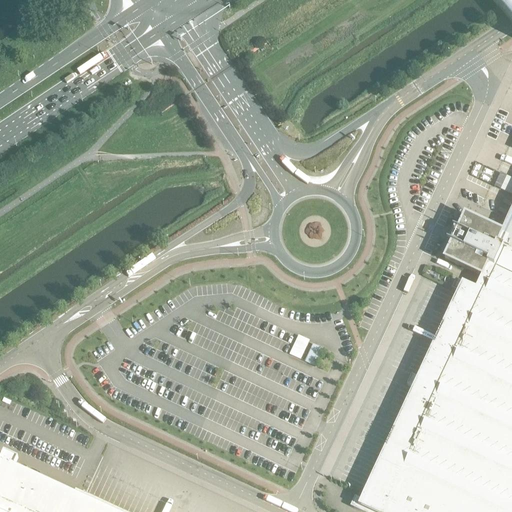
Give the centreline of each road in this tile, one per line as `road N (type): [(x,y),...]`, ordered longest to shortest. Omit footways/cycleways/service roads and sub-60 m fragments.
road 1 (unclassified): [(295,511),(492,85),(473,52)]
road 2 (unclassified): [(36,343),(99,425),(284,511)]
road 3 (primary): [(0,140),(163,35)]
road 4 (primary): [(145,5),(0,101)]
road 5 (unclassified): [(274,156),(184,21)]
road 6 (unclassified): [(243,150),(249,191),(156,261)]
road 7 (unclassified): [(156,261),(36,343)]
road 8 (unclassified): [(277,249),(304,272),(339,266),(356,236),(345,203)]
road 9 (unclassified): [(163,35),(243,150)]
road 10 (unclassified): [(397,100),(318,150),(274,156)]
